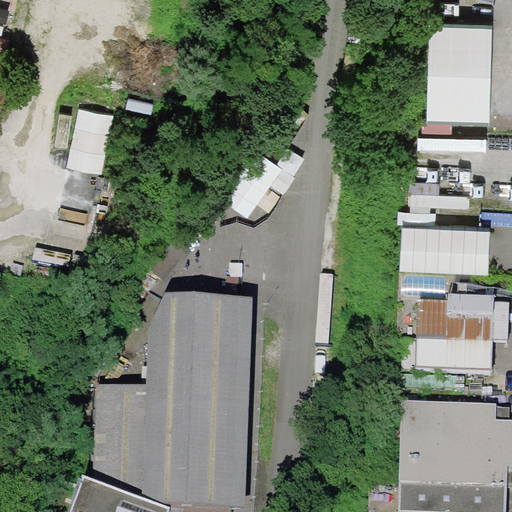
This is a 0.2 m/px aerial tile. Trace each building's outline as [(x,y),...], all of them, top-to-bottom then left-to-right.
[(493,17),(429,15),(426,115),(490,117),(493,17)] [(403,219),(401,265),(489,270),(491,224),(403,219)] [(509,304),(419,299),(417,338),(402,337),(401,368),(492,372),(494,339),(508,339),(508,336),(509,304)] [(242,511),(248,308),(166,305),(147,340),(145,393),(95,394),(92,485),(160,511),(242,511)] [(497,403),(401,400),(397,511),(505,511),(507,487),(511,487),(511,421),(508,421),(508,407),(497,407),(497,403)] [(160,511),(92,485),(84,482),(72,511),(160,511)]
